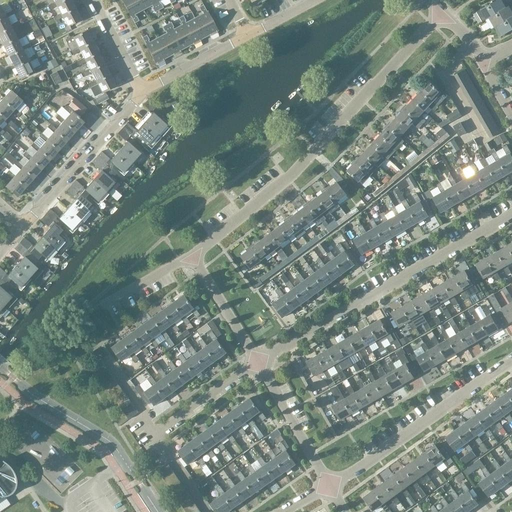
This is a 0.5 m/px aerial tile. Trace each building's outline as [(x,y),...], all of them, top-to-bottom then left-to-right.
[(75,7),(70,0),(62,0),(55,4),(54,3),(47,7),(49,10),(56,7),(60,14),(61,15),(75,7)] [(143,10),(137,0),(121,0),(134,24),(139,21),(136,16),(135,17),(134,15),(143,10)] [(159,10),(153,0),(137,0),(143,10),(151,5),(153,8),(152,8),(155,13),(159,10)] [(153,0),(159,10),(164,8),(163,7),(171,2),(169,0),(153,0)] [(505,8),(500,0),(496,0),(476,12),(482,22),(486,20),(489,18),(505,8)] [(201,12),(202,11),(204,15),(196,19),(205,37),(210,34),(211,36),(219,32),(208,11),(206,12),(203,5),(199,7),(201,12)] [(511,13),(508,6),(505,8),(489,18),(486,20),(491,29),(494,27),(494,28),(497,26),(511,16),(511,13)] [(13,15),(14,15),(19,12),(17,8),(11,11),(11,10),(3,14),(0,7),(0,18),(5,16),(6,18),(13,14),(13,15)] [(53,18),(51,19),(48,20),(50,24),(53,23),(55,22),(62,18),(67,26),(81,19),(75,7),(61,15),(60,14),(53,17),(53,18)] [(17,21),(14,15),(13,15),(13,14),(6,18),(5,16),(0,18),(0,32),(10,28),(11,29),(23,23),(21,19),(17,21)] [(511,16),(497,26),(503,35),(511,30),(511,16)] [(185,21),(183,17),(180,18),(193,44),(194,45),(201,41),(200,40),(205,37),(196,19),(188,23),(187,22),(185,23),(185,21)] [(181,52),(181,53),(189,49),(188,47),(193,44),(184,26),(176,30),(175,28),(173,29),(172,28),(174,27),(172,23),(167,25),(181,52)] [(181,53),(181,52),(167,26),(163,28),(165,32),(165,31),(166,33),(165,34),(166,35),(158,39),(168,57),(173,54),(174,56),(181,53)] [(15,36),(11,29),(10,28),(0,32),(0,41),(2,45),(16,38),(17,40),(24,36),(22,32),(15,36)] [(73,37),(71,32),(63,37),(66,44),(73,40),(77,47),(78,49),(92,41),(86,30),(73,37)] [(16,38),(2,45),(8,57),(22,50),(23,51),(30,47),(30,48),(32,47),(30,43),(29,44),(24,36),(17,40),(16,38)] [(142,38),(145,44),(144,45),(145,46),(146,46),(156,66),(164,62),(162,60),(168,57),(158,39),(150,43),(150,42),(149,42),(148,41),(149,40),(146,36),(142,38)] [(98,52),(92,41),(78,49),(77,47),(70,51),(72,55),(79,52),(83,58),(84,60),(98,52)] [(22,50),(8,57),(13,67),(27,60),(28,62),(36,58),(36,59),(43,55),(41,51),(34,55),(34,54),(26,58),(23,51),(22,50)] [(104,64),(98,52),(84,60),(83,58),(76,62),(78,66),(85,63),(89,70),(89,71),(104,64)] [(49,66),(58,61),(54,54),(45,59),(49,66)] [(36,58),(28,62),(27,60),(13,67),(19,79),(24,77),(25,77),(33,73),(32,73),(33,72),(34,74),(42,70),(36,59),(36,58)] [(89,70),(82,73),(84,77),(91,74),(94,80),(95,82),(110,75),(104,64),(89,71),(89,70)] [(73,82),(83,77),(80,70),(70,75),(73,82)] [(464,70),(454,76),(457,81),(467,75),(464,70)] [(56,72),(50,76),(55,86),(61,82),(56,72)] [(95,82),(94,80),(87,84),(89,88),(97,85),(101,94),(115,86),(110,75),(95,82)] [(470,80),(467,75),(457,81),(460,86),(470,80)] [(473,85),(470,80),(460,86),(462,91),(473,85)] [(429,83),(421,92),(437,107),(447,96),(442,91),(440,93),(429,83)] [(476,90),(473,85),(462,91),(466,97),(476,90)] [(12,112),(15,116),(18,118),(21,114),(15,108),(21,101),(10,90),(1,100),(13,111),(12,112)] [(479,96),(476,90),(466,97),(469,102),(479,96)] [(437,107),(421,92),(412,100),(423,110),(427,106),(434,112),(438,107),(437,107)] [(105,94),(92,101),(95,106),(108,99),(105,94)] [(482,100),(479,96),(469,102),(471,107),(482,100)] [(49,115),(56,107),(47,98),(40,106),(49,115)] [(67,106),(63,109),(69,114),(64,120),(62,122),(74,132),(83,123),(78,118),(86,109),(74,99),(68,107),(67,106)] [(0,101),(0,115),(5,120),(3,121),(9,127),(12,123),(10,121),(15,116),(12,112),(13,111),(1,100),(0,101)] [(151,113),(156,107),(148,100),(143,105),(151,113)] [(423,110),(412,100),(404,109),(422,125),(425,122),(419,115),(423,110)] [(485,106),(482,100),(471,107),(474,112),(485,106)] [(488,111),(485,106),(474,112),(478,117),(488,111)] [(422,125),(404,109),(396,118),(407,128),(411,123),(418,129),(422,125)] [(447,116),(448,118),(450,122),(460,116),(457,110),(447,116)] [(491,116),(488,111),(478,117),(480,122),(491,116)] [(144,123),(157,135),(166,125),(153,113),(144,123)] [(5,120),(0,115),(0,134),(8,142),(12,137),(5,132),(0,128),(0,125),(3,121),(5,120)] [(61,123),(56,129),(54,131),(66,142),(74,132),(62,122),(64,120),(58,115),(55,118),(61,123)] [(494,122),(491,116),(480,122),(483,128),(494,122)] [(396,118),(388,127),(399,137),(407,128),(396,118)] [(441,127),(450,122),(448,118),(438,124),(441,127)] [(497,127),(494,122),(483,128),(487,133),(497,127)] [(122,129),(130,136),(135,141),(145,149),(149,145),(148,144),(157,135),(144,123),(136,131),(127,123),(122,129)] [(459,136),(465,133),(459,123),(453,127),(459,136)] [(53,133),(47,139),(46,140),(58,151),(66,142),(54,131),(56,129),(50,124),(47,128),(53,133)] [(399,137),(388,127),(380,136),(396,151),(404,142),(399,137)] [(500,132),(497,127),(487,133),(490,138),(500,132)] [(130,136),(122,129),(117,134),(125,141),(128,138),(130,136)] [(436,134),(440,138),(437,140),(440,144),(449,136),(443,129),(436,134)] [(44,142),(39,148),(38,150),(50,160),(58,151),(46,140),(47,139),(41,133),(38,137),(44,142)] [(382,154),(386,158),(388,159),(396,151),(380,136),(372,144),(382,154)] [(437,140),(428,148),(431,151),(440,144),(437,140)] [(447,144),(453,154),(460,150),(454,140),(447,144)] [(478,149),(473,140),(467,144),(469,147),(472,146),(473,147),(476,151),(478,149)] [(37,151),(31,157),(30,159),(41,170),(50,160),(38,150),(39,148),(33,142),(30,146),(37,151)] [(127,142),(118,151),(131,163),(140,154),(127,142)] [(495,162),(489,166),(487,166),(496,181),(507,175),(498,160),(499,159),(495,152),(490,142),(484,145),(487,152),(489,151),(491,154),(495,162)] [(9,149),(14,153),(19,147),(14,143),(9,149)] [(386,158),(382,154),(372,144),(363,153),(378,167),(386,158)] [(506,155),(499,159),(498,160),(507,175),(511,171),(511,158),(510,154),(511,153),(506,145),(502,148),(506,155)] [(431,151),(428,148),(419,155),(421,159),(431,151)] [(131,163),(118,151),(110,161),(123,173),(131,163)] [(28,161),(23,166),(21,168),(33,179),(41,170),(30,159),(31,157),(25,152),(22,155),(28,161)] [(101,152),(96,157),(106,167),(106,166),(109,164),(107,162),(109,159),(101,152)] [(483,169),(478,172),(476,173),(485,187),(496,181),(487,166),(489,166),(480,152),(475,155),(483,169)] [(370,176),(378,167),(363,153),(355,162),(370,176)] [(421,159),(419,155),(409,163),(412,167),(421,159)] [(441,161),(438,156),(433,159),(436,164),(441,161)] [(106,167),(96,157),(91,163),(99,170),(102,168),(108,173),(111,170),(106,166),(106,167)] [(20,170),(15,176),(13,178),(25,188),(33,179),(21,168),(23,166),(17,161),(14,164),(20,170)] [(370,176),(355,162),(347,171),(358,181),(362,184),(370,176)] [(412,167),(409,163),(400,171),(403,174),(412,167)] [(473,174),(467,178),(465,179),(474,194),(485,187),(476,173),(478,172),(473,164),(469,167),(473,174)] [(16,198),(25,188),(13,178),(15,176),(9,170),(6,174),(12,179),(5,187),(16,198)] [(110,196),(115,191),(110,187),(114,182),(101,171),(92,180),(110,196)] [(400,171),(395,175),(391,178),(391,179),(393,182),(403,174),(400,171)] [(463,180),(455,185),(454,185),(463,200),(474,194),(465,179),(467,178),(462,171),(458,173),(463,180)] [(391,178),(388,175),(382,182),(384,184),(382,186),(385,189),(393,182),(391,179),(391,178)] [(452,206),(463,200),(454,185),(455,185),(451,177),(447,179),(452,187),(445,191),(444,191),(452,206)] [(75,181),(70,186),(78,194),(84,198),(88,194),(97,201),(102,196),(109,202),(113,198),(110,196),(92,180),(84,190),(83,189),(83,188),(75,181)] [(336,182),(326,190),(336,202),(346,195),(336,182)] [(437,186),(438,187),(430,192),(429,190),(424,194),(428,200),(432,198),(441,213),(452,206),(444,191),(445,191),(440,183),(437,186)] [(74,199),(78,194),(70,186),(65,192),(74,199)] [(248,186),(244,188),(248,197),(253,194),(248,186)] [(375,197),(385,189),(382,186),(372,194),(375,197)] [(336,202),(326,190),(317,197),(326,210),(336,202)] [(416,204),(409,208),(417,222),(428,216),(420,203),(421,202),(416,193),(412,196),(416,204)] [(406,210),(399,214),(398,215),(406,229),(417,222),(409,208),(405,200),(402,194),(398,196),(406,210)] [(326,210),(317,197),(308,205),(321,222),(326,219),(322,213),(326,210)] [(75,199),(67,209),(80,221),(88,211),(75,199)] [(321,222),(308,205),(298,212),(307,224),(313,220),(317,226),(321,222)] [(395,216),(388,221),(387,221),(395,235),(406,229),(398,215),(399,214),(394,206),(390,208),(395,216)] [(355,207),(346,215),(348,218),(358,211),(355,207)] [(49,209),(44,215),(53,222),(58,217),(49,209)] [(80,221),(67,209),(58,219),(71,230),(80,221)] [(307,224),(298,212),(288,219),(301,236),(306,232),(302,228),(307,224)] [(384,223),(377,227),(376,227),(384,242),(395,235),(387,221),(388,221),(383,213),(379,215),(384,223)] [(53,222),(44,215),(40,220),(48,228),(48,227),(49,228),(41,238),(54,249),(63,240),(56,234),(60,229),(53,222)] [(338,226),(348,218),(346,215),(336,222),(338,226)] [(301,236),(288,219),(279,227),(288,239),(294,235),(297,239),(301,236)] [(373,229),(366,233),(365,234),(373,248),(384,242),(376,227),(377,227),(372,219),(368,221),(373,229)] [(338,226),(336,222),(326,229),(329,232),(338,226)] [(362,254),(373,248),(365,234),(366,233),(361,225),(357,227),(362,236),(354,240),(362,254)] [(288,239),(279,227),(269,234),(279,246),(288,239)] [(329,232),(326,229),(317,236),(319,240),(329,232)] [(269,254),(275,250),(278,254),(282,251),(279,246),(269,234),(260,242),(269,254)] [(319,240),(317,236),(307,243),(310,247),(319,240)] [(24,238),(19,244),(37,260),(41,255),(45,259),(54,249),(41,238),(33,247),(24,238)] [(260,242),(250,249),(260,261),(269,254),(260,242)] [(329,251),(323,242),(317,246),(324,255),(329,251)] [(310,247),(307,243),(297,251),(300,254),(310,247)] [(339,244),(336,246),(341,253),(335,258),(334,259),(344,272),(354,265),(344,252),(350,248),(346,243),(341,246),(339,244)] [(27,251),(19,244),(14,249),(22,256),(27,251)] [(511,256),(506,246),(496,252),(504,267),(506,265),(511,262),(511,256)] [(260,261),(250,249),(241,256),(250,269),(260,261)] [(300,254),(297,251),(288,258),(290,261),(300,254)] [(331,261),(325,266),(324,267),(334,280),(344,272),(334,259),(335,258),(330,251),(326,254),(331,261)] [(504,267),(496,252),(485,258),(493,273),(496,272),(502,268),(507,275),(511,273),(506,265),(504,267)] [(15,267),(28,278),(37,269),(24,257),(15,267)] [(290,261),(288,258),(278,265),(281,268),(290,261)] [(485,258),(475,265),(479,271),(474,274),(477,280),(482,277),(483,278),(491,274),(496,282),(500,279),(496,272),(493,273),(485,258)] [(321,268),(315,273),(314,274),(323,288),(334,280),(324,267),(325,266),(319,259),(316,261),(321,268)] [(281,268),(278,265),(268,272),(271,276),(281,268)] [(311,276),(305,281),(303,282),(313,295),(323,288),(314,274),(315,273),(309,266),(306,269),(311,276)] [(15,267),(7,275),(0,268),(0,278),(6,284),(11,280),(19,288),(28,278),(15,267)] [(463,271),(453,277),(461,291),(463,290),(469,287),(474,295),(478,292),(473,284),(472,284),(463,271)] [(271,276),(268,272),(259,279),(261,283),(271,276)] [(301,283),(294,288),(293,289),(303,303),(313,295),(303,282),(305,281),(299,274),(296,276),(301,283)] [(461,291),(453,277),(443,283),(451,297),(453,296),(459,293),(464,300),(468,298),(463,290),(461,291)] [(6,284),(0,278),(0,304),(2,307),(11,297),(5,291),(9,287),(6,284)] [(290,291),(284,296),(283,297),(293,310),(303,303),(293,289),(294,288),(289,281),(285,284),(290,291)] [(443,283),(432,289),(441,303),(442,302),(448,299),(457,314),(461,311),(453,296),(451,297),(443,283)] [(503,285),(495,288),(498,294),(505,291),(503,285)] [(282,318),(293,310),(283,297),(284,296),(279,289),(275,291),(280,298),(272,304),(282,318)] [(441,303),(432,289),(422,295),(430,309),(432,308),(438,304),(447,319),(451,317),(442,302),(441,303)] [(184,295),(173,303),(184,317),(185,316),(191,312),(196,318),(200,315),(195,308),(194,309),(184,295)] [(422,295),(411,301),(420,315),(422,314),(428,311),(432,318),(436,316),(432,308),(430,309),(422,295)] [(501,309),(499,305),(494,308),(496,313),(501,310),(509,323),(511,321),(511,304),(511,303),(511,302),(511,300),(509,295),(505,297),(509,304),(501,309)] [(420,315),(411,301),(401,307),(409,321),(411,320),(416,328),(422,324),(426,322),(422,314),(420,315)] [(184,317),(173,303),(163,310),(173,324),(174,324),(181,319),(185,325),(189,323),(185,316),(184,317)] [(390,313),(395,321),(399,327),(407,323),(411,330),(416,328),(411,320),(409,321),(401,307),(390,313)] [(487,317),(481,320),(479,321),(487,336),(498,330),(490,316),(491,315),(486,307),(482,310),(487,317)] [(173,324),(163,310),(153,318),(163,332),(164,331),(171,326),(175,333),(179,330),(174,324),(173,324)] [(477,323),(470,326),(468,327),(477,342),(487,336),(479,321),(481,320),(477,313),(473,315),(477,323)] [(165,340),(166,340),(168,343),(172,341),(164,331),(163,332),(153,318),(143,325),(153,339),(154,338),(160,334),(165,340)] [(389,343),(392,342),(396,349),(401,346),(396,339),(390,328),(385,330),(379,319),(368,326),(377,340),(378,339),(384,336),(389,343)] [(448,321),(452,327),(456,335),(449,339),(448,340),(456,354),(466,348),(458,334),(460,333),(452,319),(448,321)] [(466,348),(477,342),(468,327),(470,326),(466,319),(462,321),(466,329),(460,333),(458,334),(466,348)] [(426,322),(422,324),(427,332),(430,329),(426,322)] [(207,323),(197,331),(201,337),(212,329),(207,323)] [(143,325),(132,333),(143,347),(144,346),(150,341),(155,348),(159,345),(154,338),(153,339),(143,325)] [(368,326),(358,332),(366,346),(368,345),(374,342),(379,349),(383,347),(378,339),(377,340),(368,326)] [(445,341),(439,344),(437,346),(445,360),(456,354),(448,340),(449,339),(445,331),(441,333),(445,341)] [(211,332),(208,334),(214,342),(207,347),(206,348),(215,361),(226,353),(216,340),(217,340),(211,332)] [(366,346),(358,332),(348,338),(356,352),(357,351),(364,347),(368,355),(373,353),(368,345),(366,346)] [(143,347),(132,333),(122,340),(133,354),(134,353),(140,349),(145,355),(149,352),(144,346),(143,347)] [(435,347),(429,351),(427,352),(435,366),(445,360),(437,346),(439,344),(435,337),(431,339),(435,347)] [(356,352),(348,338),(337,344),(345,358),(348,357),(354,353),(358,361),(362,359),(357,351),(356,352)] [(182,342),(188,349),(193,357),(187,362),(185,363),(195,376),(205,368),(196,355),(197,354),(186,339),(182,342)] [(206,348),(207,347),(201,339),(198,342),(203,349),(197,354),(196,355),(205,368),(215,361),(206,348)] [(133,354),(122,340),(112,348),(122,362),(130,356),(135,362),(138,360),(134,353),(133,354)] [(424,372),(435,366),(427,352),(429,351),(424,343),(420,345),(425,353),(416,358),(424,372)] [(345,358),(337,344),(327,350),(335,364),(337,363),(343,359),(348,367),(352,365),(348,357),(345,358)] [(327,350),(316,356),(324,370),(327,369),(333,365),(338,373),(342,381),(346,379),(337,363),(335,364),(327,350)] [(183,365),(177,369),(175,370),(185,383),(195,376),(185,363),(187,362),(181,354),(177,357),(183,365)] [(405,364),(408,363),(403,355),(398,358),(402,366),(396,369),(394,370),(403,385),(413,379),(405,364)] [(324,370),(316,356),(306,362),(314,376),(323,371),(327,379),(323,381),(328,389),(335,384),(327,369),(324,370)] [(91,369),(94,373),(104,366),(101,361),(91,369)] [(173,372),(167,377),(165,378),(175,391),(185,383),(175,370),(177,369),(171,361),(167,364),(173,372)] [(392,371),(385,375),(384,376),(392,391),(403,385),(394,370),(396,369),(392,362),(388,364),(392,371)] [(348,367),(352,375),(356,372),(352,365),(348,367)] [(108,370),(104,366),(94,373),(97,378),(108,370)] [(380,379),(375,381),(373,382),(382,397),(392,391),(384,376),(385,375),(381,368),(377,370),(379,374),(377,375),(380,379)] [(163,379),(156,384),(155,385),(165,398),(175,391),(165,378),(167,377),(161,369),(157,372),(163,379)] [(111,375),(108,370),(97,378),(101,383),(111,375)] [(371,383),(365,387),(363,388),(371,403),(382,397),(373,382),(375,381),(371,374),(367,376),(371,383)] [(115,380),(111,375),(101,383),(104,387),(115,380)] [(154,406),(165,398),(155,385),(156,384),(151,377),(147,379),(153,387),(144,393),(154,406)] [(118,385),(115,380),(104,387),(108,392),(118,385)] [(361,389),(354,393),(352,394),(361,409),(371,403),(363,388),(365,387),(361,380),(357,382),(361,389)] [(121,389),(118,385),(108,392),(111,397),(121,389)] [(350,415),(361,409),(352,394),(354,393),(350,386),(347,388),(351,395),(344,399),(342,400),(350,415)] [(125,394),(121,389),(111,397),(114,402),(125,394)] [(340,392),(336,394),(340,401),(331,407),(340,421),(350,415),(342,400),(344,399),(340,392)] [(511,400),(506,393),(496,400),(506,414),(507,413),(511,409),(511,400)] [(128,399),(125,394),(114,402),(118,407),(128,399)] [(131,404),(128,399),(118,407),(121,411),(131,404)] [(249,399),(239,406),(249,420),(250,419),(256,414),(262,422),(264,421),(267,426),(273,422),(263,404),(256,409),(249,399)] [(506,414),(496,400),(486,408),(496,421),(497,421),(504,416),(509,423),(511,420),(511,419),(507,413),(506,414)] [(135,408),(131,404),(121,411),(124,416),(135,408)] [(249,420),(239,406),(229,414),(239,428),(240,427),(246,422),(251,429),(255,426),(250,419),(249,420)] [(138,413),(135,408),(124,416),(128,420),(138,413)] [(496,421),(486,408),(476,415),(486,429),(487,428),(493,423),(498,431),(502,428),(497,421),(496,421)] [(239,428),(229,414),(219,421),(228,435),(230,434),(236,429),(242,436),(245,434),(240,427),(239,428)] [(483,431),(488,438),(490,441),(494,438),(487,428),(486,429),(476,415),(466,423),(475,436),(476,435),(483,431)] [(228,435),(219,421),(208,429),(219,442),(220,442),(226,437),(231,444),(235,441),(230,434),(228,435)] [(466,423),(456,430),(465,443),(466,443),(473,438),(478,445),(482,443),(476,435),(475,436),(466,423)] [(221,451),(225,449),(220,442),(219,442),(208,429),(198,436),(209,450),(210,449),(216,445),(221,451)] [(465,443),(456,430),(445,438),(455,451),(463,445),(468,452),(472,450),(466,443),(465,443)] [(198,436),(189,443),(199,457),(200,457),(206,452),(211,459),(215,456),(210,449),(209,450),(198,436)] [(243,452),(249,447),(244,444),(242,446),(237,439),(235,440),(243,452)] [(199,457),(189,443),(178,451),(188,465),(196,459),(201,466),(205,464),(200,457),(199,457)] [(282,453),(276,458),(275,459),(284,472),(294,465),(285,452),(286,451),(281,443),(277,446),(282,453)] [(443,457),(434,446),(424,453),(434,466),(435,466),(442,461),(447,468),(451,465),(448,462),(451,460),(447,454),(443,457)] [(272,461),(265,465),(264,466),(274,480),(284,472),(275,459),(276,458),(271,450),(267,453),(272,461)] [(441,473),(435,466),(434,466),(424,453),(414,461),(424,474),(425,473),(431,468),(437,476),(441,473)] [(507,463),(501,468),(499,469),(508,482),(511,479),(511,465),(509,461),(510,461),(505,453),(501,456),(507,463)] [(474,476),(478,472),(476,470),(485,461),(479,454),(465,466),(474,476)] [(262,468),(255,472),(254,473),(263,487),(274,480),(264,466),(265,465),(260,458),(257,460),(262,468)] [(424,474),(414,461),(404,468),(413,481),(415,480),(421,476),(427,483),(430,480),(425,473),(424,474)] [(497,471),(490,476),(489,477),(498,489),(508,482),(499,469),(501,468),(495,461),(491,463),(497,471)] [(13,471),(11,469),(9,467),(7,465),(4,463),(0,467),(0,498),(4,496),(8,495),(12,492),(14,488),(15,486),(15,483),(15,481),(15,478),(15,476),(14,474),(13,471)] [(157,471),(161,476),(171,469),(168,464),(157,471)] [(252,475),(245,480),(244,480),(253,494),(263,487),(254,473),(255,472),(250,465),(246,467),(252,475)] [(411,483),(416,491),(422,499),(426,496),(415,480),(413,481),(404,468),(393,476),(403,489),(405,488),(411,483)] [(449,475),(454,484),(461,481),(459,477),(466,473),(463,468),(449,475)] [(488,497),(498,489),(489,477),(490,476),(485,468),(481,471),(487,478),(479,484),(488,497)] [(174,474),(171,469),(161,476),(164,481),(174,474)] [(241,483),(235,487),(234,488),(243,501),(253,494),(244,480),(245,480),(240,472),(236,475),(241,483)] [(177,479),(174,474),(164,481),(167,485),(177,479)] [(393,476),(383,483),(393,497),(394,496),(401,491),(406,498),(410,495),(405,488),(403,489),(393,476)] [(181,483),(177,479),(167,485),(170,490),(181,483)] [(231,490),(224,494),(223,495),(233,508),(243,501),(234,488),(235,487),(230,480),(226,482),(231,490)] [(184,488),(181,483),(170,490),(174,495),(184,488)] [(393,497),(383,483),(373,491),(383,504),(384,503),(391,498),(396,505),(399,503),(394,496),(393,497)] [(439,484),(429,491),(434,498),(444,490),(439,484)] [(465,493),(459,498),(458,499),(466,511),(467,511),(478,505),(468,492),(469,491),(464,484),(460,486),(465,493)] [(219,511),(227,511),(233,508),(223,495),(224,494),(219,487),(215,489),(221,497),(213,502),(219,511)] [(187,493),(184,488),(174,495),(177,500),(187,493)] [(383,504),(373,491),(363,498),(372,511),(380,506),(384,511),(386,511),(389,510),(384,503),(383,504)] [(455,501),(449,506),(447,507),(451,511),(466,511),(458,499),(459,498),(454,491),(450,494),(455,501)] [(190,498),(187,493),(177,500),(180,505),(190,498)] [(194,503),(190,498),(180,505),(184,510),(194,503)] [(445,508),(440,511),(451,511),(447,507),(449,506),(443,499),(440,501),(445,508)] [(190,511),(197,508),(194,503),(184,510),(185,511),(190,511)]
